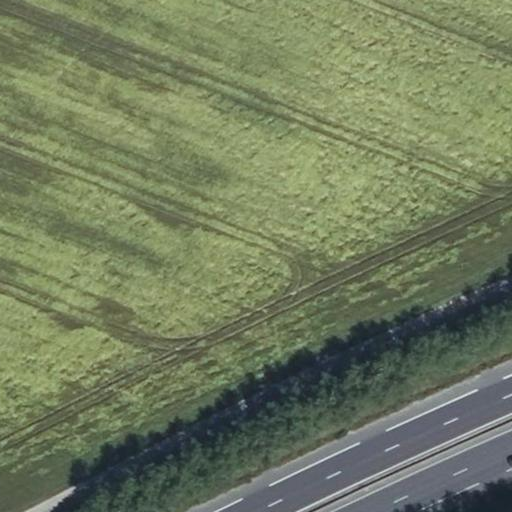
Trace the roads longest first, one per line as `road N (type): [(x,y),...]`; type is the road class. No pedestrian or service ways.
road 1 (unclassified): [(511,284),(313,371),(39,511)]
road 2 (trunk): [(511,394),(257,511)]
road 3 (trunk): [(365,511),(511,446)]
